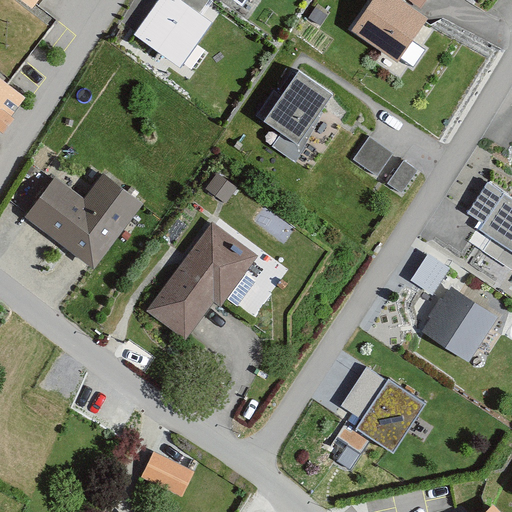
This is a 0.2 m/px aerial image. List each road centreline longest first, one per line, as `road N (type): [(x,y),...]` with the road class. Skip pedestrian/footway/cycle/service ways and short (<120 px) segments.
road 1 (residential): [(247,463),(511,83)]
road 2 (residential): [(0,278),(247,463)]
road 3 (residential): [(0,180),(107,0)]
